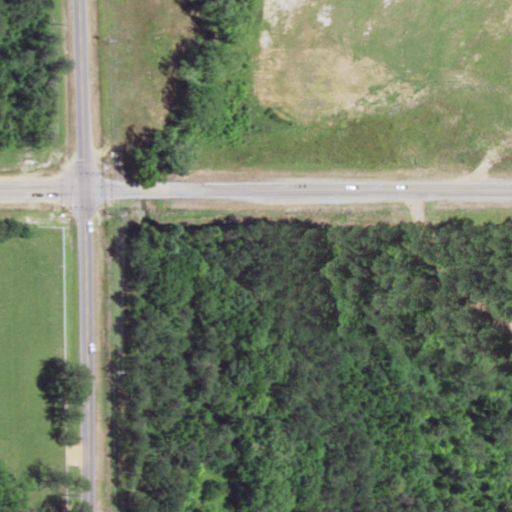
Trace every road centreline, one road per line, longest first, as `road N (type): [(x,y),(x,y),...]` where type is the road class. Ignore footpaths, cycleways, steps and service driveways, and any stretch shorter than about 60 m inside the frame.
road 1 (secondary): [(84,511),(74,0)]
road 2 (residential): [(511,189),(82,189)]
